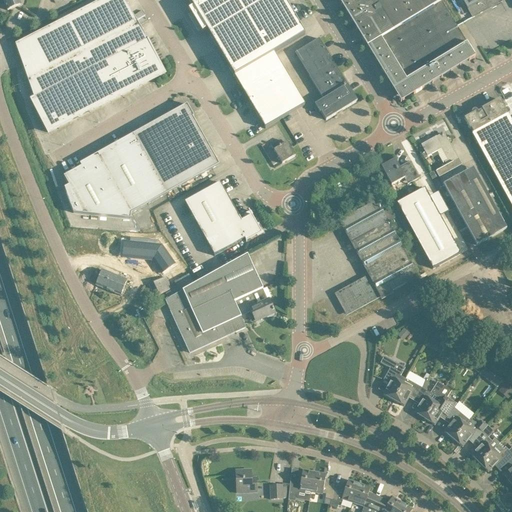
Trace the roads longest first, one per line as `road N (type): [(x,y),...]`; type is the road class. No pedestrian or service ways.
road 1 (residential): [(145,403),(65,274),(0,121)]
road 2 (residential): [(354,330),(367,409),(452,460),(495,511)]
road 3 (motorway): [(70,511),(0,300)]
road 4 (tertiary): [(448,490),(391,440),(286,403)]
road 5 (residential): [(282,427),(286,449),(373,476),(434,511)]
road 6 (tertiary): [(282,427),(332,436),(448,490)]
road 7 (residential): [(354,330),(511,246)]
road 8 (unclassified): [(297,204),(260,191),(189,77)]
road 9 (unclassified): [(395,129),(315,0)]
road 10 (unclassified): [(300,354),(297,204)]
road 11 (residential): [(58,149),(189,77)]
road 12 (tertiary): [(286,403),(240,402),(152,426)]
road 13 (unclassified): [(395,129),(511,65)]
road 14 (tertiary): [(152,426),(239,420),(282,427)]
road 15 (motorway): [(0,387),(40,511)]
road 16 (unknown): [(295,373),(245,363),(184,368),(171,357)]
road 17 (unclassified): [(297,204),(311,175),(395,129)]
